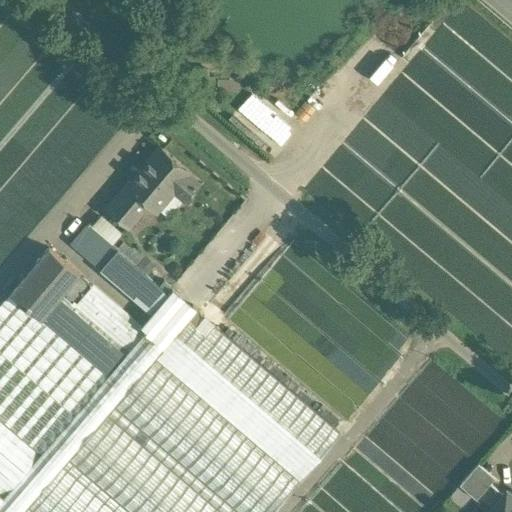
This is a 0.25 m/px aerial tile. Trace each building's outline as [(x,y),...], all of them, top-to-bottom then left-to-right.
[(368,120),(386,97),(393,102),(402,90),(408,95),(418,82),(401,69),(364,116),(368,120)] [(189,171),(159,146),(119,192),(141,210),(148,202),(156,210),(174,189),(185,198),(198,182),(188,173),(189,171)] [(141,210),(119,192),(107,207),(128,225),(141,210)] [(161,284),(89,223),(72,243),(144,304),(161,284)] [(49,246),(10,292),(40,318),(42,316),(79,272),(49,246)] [(79,272),(42,316),(108,372),(145,329),(79,272)] [(161,284),(144,304),(153,312),(171,292),(161,284)] [(100,381),(4,299),(0,303),(0,417),(40,452),(100,381)] [(340,432),(195,308),(163,346),(157,353),(302,477),(340,432)] [(4,495),(0,499),(0,511),(21,511),(22,511),(27,506),(62,465),(66,459),(106,413),(113,405),(151,360),(157,353),(163,346),(145,330),(146,329),(145,329),(108,372),(100,381),(36,457),(7,491),(4,495)] [(271,511),(296,483),(151,360),(113,405),(238,511),(271,511)] [(222,511),(106,413),(66,459),(128,511),(222,511)] [(36,457),(0,425),(0,484),(7,491),(36,457)] [(478,462),(459,483),(476,498),(494,477),(478,462)] [(117,511),(62,465),(27,506),(34,511),(117,511)] [(511,511),(511,492),(509,490),(489,511),(511,511)]
